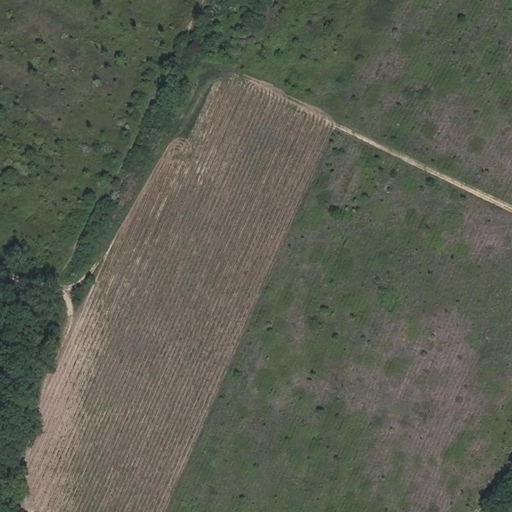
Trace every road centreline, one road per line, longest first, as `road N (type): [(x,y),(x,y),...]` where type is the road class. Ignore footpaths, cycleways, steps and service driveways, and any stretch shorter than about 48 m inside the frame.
road 1 (track): [(0,288),(67,287),(114,247),(210,69),(511,208)]
road 2 (track): [(67,287),(18,410),(5,480),(14,511)]
